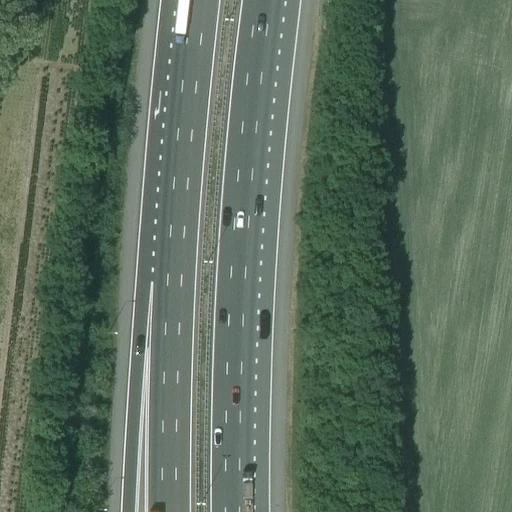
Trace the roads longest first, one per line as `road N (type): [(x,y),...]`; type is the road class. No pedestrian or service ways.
road 1 (motorway): [(231,511),(239,221),(262,0)]
road 2 (motorway): [(198,0),(171,289)]
road 3 (motorway): [(171,289),(128,511)]
road 4 (motorway): [(171,289),(172,511)]
